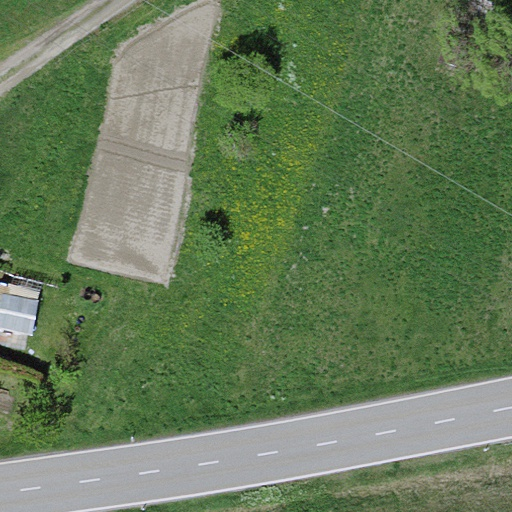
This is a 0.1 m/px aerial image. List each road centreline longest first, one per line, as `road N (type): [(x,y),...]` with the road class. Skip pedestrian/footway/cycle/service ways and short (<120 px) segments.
road 1 (tertiary): [(0,493),(358,441),(511,409)]
road 2 (track): [(115,0),(0,79)]
